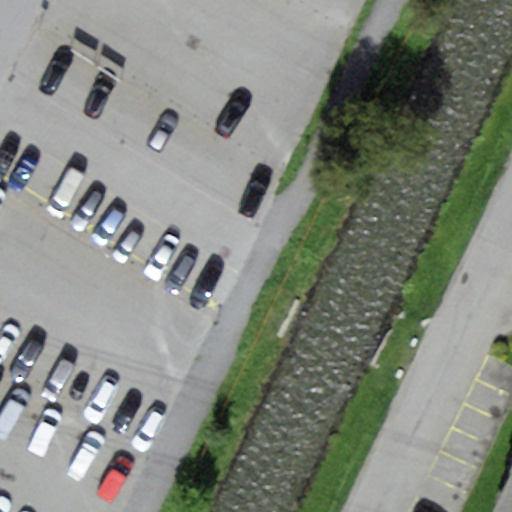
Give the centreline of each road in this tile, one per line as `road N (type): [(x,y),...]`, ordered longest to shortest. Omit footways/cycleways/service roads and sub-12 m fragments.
road 1 (residential): [(511,216),(374,511)]
road 2 (residential): [(0,168),(261,313)]
